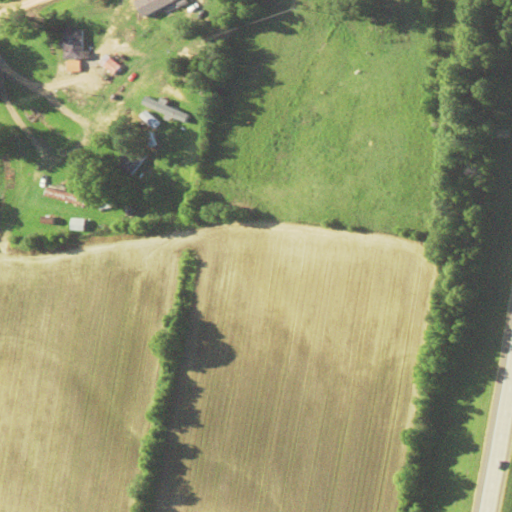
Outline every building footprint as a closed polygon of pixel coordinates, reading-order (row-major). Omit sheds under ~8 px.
[(160,0),(135,0),(134,1),(138,10),(160,0)] [(404,23),(378,24),(379,42),(404,41),(404,23)] [(82,29),(63,29),(63,59),(82,59),(82,29)] [(115,68),(107,62),(108,61),(103,57),(99,62),(112,72),(115,68)] [(115,160),(127,173),(145,157),(134,144),(115,160)] [(82,218),(70,218),(70,230),(82,230),(82,218)]
